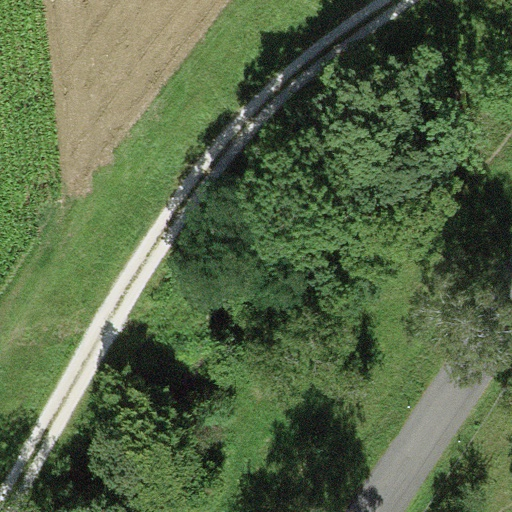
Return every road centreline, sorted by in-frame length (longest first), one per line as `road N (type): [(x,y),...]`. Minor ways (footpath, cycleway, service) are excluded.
road 1 (track): [(0,510),(118,273),(240,114),(387,0)]
road 2 (tertiary): [(372,511),(511,291)]
